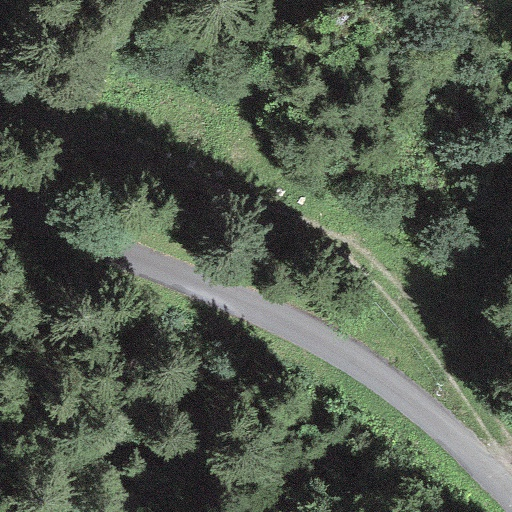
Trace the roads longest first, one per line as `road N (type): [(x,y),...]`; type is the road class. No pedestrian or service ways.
road 1 (track): [(490,466),(486,423),(379,267),(252,199),(0,98)]
road 2 (unclassified): [(511,492),(378,373),(245,298),(0,200)]
